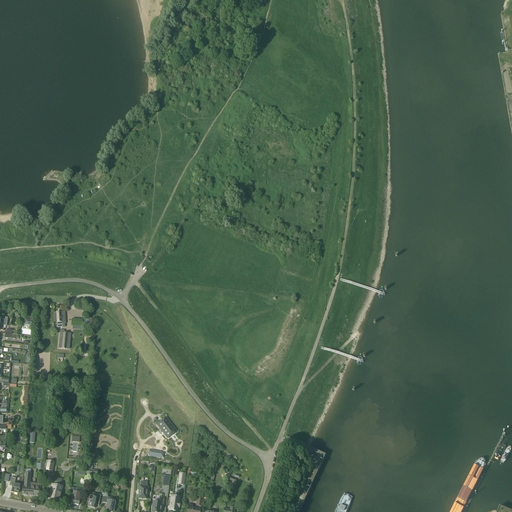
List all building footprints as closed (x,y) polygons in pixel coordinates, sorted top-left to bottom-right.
[(65,312),(56,312),(57,322),(57,328),(62,328),(62,324),(65,324),(65,312)] [(82,319),(72,319),(71,326),(82,326),(90,326),(90,320),(90,318),(90,317),(82,317),(82,319)] [(58,348),(59,348),(69,349),(71,334),(60,333),(58,348)] [(176,431),(166,418),(157,425),(167,439),(176,431)] [(164,453),(161,453),(161,451),(149,449),(148,456),(163,459),(164,453)] [(15,466),(15,475),(23,476),(24,460),(19,459),(19,466),(15,466)] [(22,495),(34,497),(35,484),(30,483),(30,473),(25,473),(24,486),(23,486),(22,495)] [(11,477),(9,486),(12,486),(11,492),(18,494),(20,485),(14,484),(16,478),(11,477)] [(147,484),(141,484),(140,487),(139,487),(138,498),(147,499),(148,488),(147,488),(147,484)] [(52,485),(49,500),(59,502),(62,487),(52,485)] [(74,488),(70,487),(69,493),(73,494),(71,504),(78,505),(79,500),(81,500),(82,493),(73,491),(74,488)] [(87,507),(88,507),(88,508),(90,509),(91,508),(95,508),(96,501),(99,501),(101,495),(90,493),(87,507)] [(105,511),(111,511),(112,511),(115,501),(113,501),(113,498),(103,496),(102,503),(107,503),(105,511)] [(167,505),(170,506),(169,510),(178,511),(178,508),(179,508),(179,503),(180,498),(176,497),(175,497),(171,497),(170,502),(168,501),(167,505)] [(164,499),(160,499),(160,501),(157,501),(157,502),(153,502),(151,511),(159,511),(160,510),(161,510),(160,510),(160,507),(161,507),(160,507),(161,506),(163,506),(164,499)]
